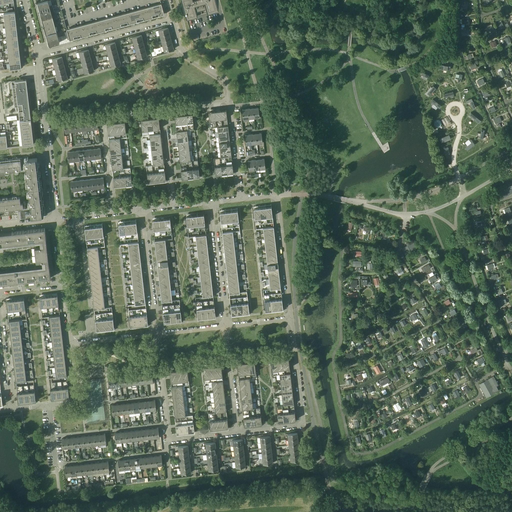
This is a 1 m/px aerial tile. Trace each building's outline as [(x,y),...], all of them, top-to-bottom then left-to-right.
[(49,6),(48,0),(37,3),(38,9),(49,6)] [(216,0),(184,0),(186,8),(198,5),(197,3),(207,1),(207,2),(216,0)] [(164,14),(163,11),(161,3),(145,8),(146,10),(148,19),(164,14)] [(49,6),(38,9),(39,12),(40,14),(54,10),(52,5),(49,6)] [(148,19),(146,10),(145,8),(129,12),(130,15),(132,23),(148,19)] [(54,10),(40,14),(41,19),(52,16),(55,16),(54,10)] [(132,23),(130,15),(129,12),(114,16),(114,19),(117,27),(132,23)] [(54,21),(52,16),(41,19),(43,24),(54,21)] [(117,27),(114,19),(114,16),(98,20),(99,23),(101,31),(117,27)] [(101,31),(99,23),(98,20),(82,25),(83,27),(85,36),(101,31)] [(55,27),(54,21),(43,24),(44,30),(55,27)] [(85,36),(83,27),(82,25),(75,27),(66,29),(67,31),(67,32),(68,34),(69,37),(69,40),(85,36)] [(56,32),(55,27),(44,30),(45,35),(56,32)] [(47,40),(58,37),(56,32),(45,35),(47,40)] [(48,46),(59,43),(58,37),(47,40),(48,46)] [(174,49),(172,43),(163,46),(164,51),(174,49)] [(147,56),(146,51),(136,53),(137,59),(147,56)] [(63,62),(62,56),(52,59),(54,64),(63,62)] [(121,63),(119,58),(109,60),(111,66),(121,63)] [(94,71),(92,65),(83,68),(84,73),(94,71)] [(67,78),(66,72),(56,75),(58,80),(67,78)] [(22,80),(11,81),(12,84),(14,104),(18,104),(18,106),(19,120),(31,119),(30,116),(27,91),(26,79),(23,80),(22,80)] [(435,88),(433,85),(426,92),(429,95),(435,88)] [(433,98),(431,101),(439,107),(441,105),(433,98)] [(227,118),(226,110),(226,109),(225,109),(225,110),(209,111),(208,111),(209,120),(227,118)] [(480,119),(470,112),(468,115),(477,122),(480,119)] [(193,122),(192,113),(175,115),(174,115),(175,124),(193,122)] [(160,129),(159,123),(158,117),(150,118),(141,119),(142,131),(160,129)] [(110,123),(107,123),(107,128),(108,134),(114,134),(120,133),(126,132),(126,129),(125,126),(125,121),(124,121),(121,121),(118,122),(116,122),(115,122),(113,122),(112,122),(110,123)] [(444,141),(451,139),(448,133),(442,136),(444,141)] [(464,147),(467,150),(475,143),(472,140),(464,147)] [(0,171),(25,169),(24,166),(23,166),(23,164),(24,164),(23,158),(0,160),(0,171)] [(43,216),(40,187),(37,158),(25,159),(31,210),(26,211),(26,210),(20,211),(21,218),(25,217),(25,218),(29,217),(31,217),(43,216)] [(233,172),(233,167),(232,164),(214,166),(215,169),(215,174),(233,172)] [(199,176),(199,171),(199,168),(180,170),(181,178),(182,178),(196,176),(199,176)] [(165,174),(165,172),(165,171),(147,173),(148,182),(166,180),(165,174)] [(132,184),(131,178),(131,175),(113,177),(114,186),(132,184)] [(502,198),(511,192),(511,184),(507,187),(506,185),(499,190),(499,191),(496,192),(498,198),(501,197),(502,198)] [(23,208),(23,203),(20,203),(20,197),(0,199),(0,210),(21,208),(21,207),(22,206),(23,208)] [(17,280),(17,282),(50,278),(49,266),(47,267),(45,246),(44,240),(46,239),(45,228),(12,232),(12,233),(0,234),(0,283),(4,283),(3,282),(17,280)] [(407,245),(402,248),(404,253),(410,250),(410,251),(416,248),(413,241),(406,244),(407,245)] [(290,368),(289,362),(288,357),(271,359),(270,359),(271,363),(272,370),(290,368)] [(256,372),(255,366),(255,365),(254,361),(254,360),(237,362),(237,363),(238,374),(256,372)] [(222,376),(221,364),(203,366),(204,372),(204,378),(222,376)] [(188,373),(187,368),(169,370),(170,382),(188,380),(188,373)] [(479,384),(486,397),(499,390),(496,386),(498,385),(493,376),(479,384)] [(295,419),(295,414),(294,410),(277,412),(277,417),(278,421),(278,422),(295,420),(295,419)] [(261,419),(261,414),(243,416),(244,425),(244,426),(262,424),(262,423),(261,419)] [(228,427),(227,418),(209,420),(209,424),(210,429),(228,427)] [(194,426),(193,422),(175,424),(176,433),(194,431),(194,426)]
